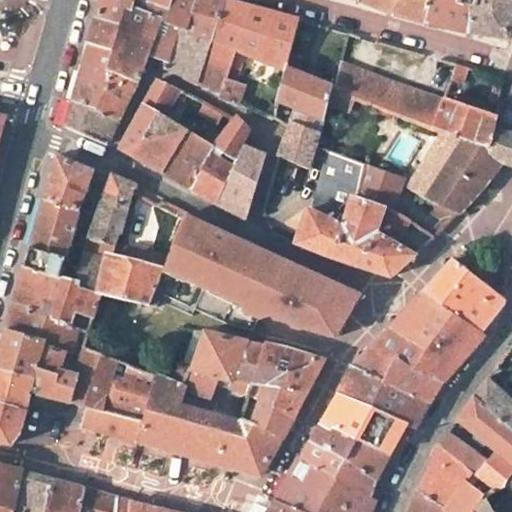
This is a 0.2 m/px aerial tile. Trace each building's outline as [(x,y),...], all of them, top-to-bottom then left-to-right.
[(123,21),(156,31),(147,54),(162,59),(161,63),(165,65),(178,29),(165,24),(173,0),(101,0),(96,20),(120,29),(123,21)] [(199,81),(211,41),(187,31),(195,0),(173,0),(165,24),(178,29),(165,65),(199,81)] [(195,0),(187,31),(211,41),(222,0),(195,0)] [(231,0),(222,0),(211,41),(235,50),(236,47),(250,5),(236,1),(231,0)] [(358,0),(395,15),(423,23),(426,0),(358,0)] [(472,5),(457,0),(426,0),(423,23),(449,27),(471,31),(472,5)] [(457,0),(472,5),(471,31),(490,34),(509,37),(511,5),(511,0),(457,0)] [(250,5),(236,47),(287,68),(300,19),(274,12),(250,5)] [(138,82),(147,54),(156,31),(123,21),(120,29),(96,20),(89,43),(113,50),(108,69),(138,82)] [(199,81),(222,91),(226,78),(235,50),(211,41),(199,81)] [(86,54),(83,67),(134,91),(138,82),(108,69),(113,50),(89,43),(86,54)] [(443,101),(340,62),(334,87),(433,125),(443,101)] [(462,81),(468,68),(457,65),(452,77),(462,81)] [(73,101),(118,121),(134,91),(83,67),(78,84),(73,101)] [(297,110),(292,122),(321,133),(334,87),(287,68),(277,101),(297,110)] [(160,78),(145,104),(162,114),(177,88),(160,78)] [(245,84),(226,78),(222,91),(220,96),(238,104),(245,84)] [(496,116),(444,97),(443,101),(433,125),(445,130),(489,147),(495,126),(496,116)] [(66,125),(107,143),(118,121),(73,101),(70,113),(66,125)] [(145,104),(133,126),(149,134),(162,114),(145,104)] [(135,156),(165,173),(188,130),(162,114),(149,134),(135,156)] [(214,146),(237,160),(243,145),(249,132),(237,121),(233,119),(211,144),(214,146)] [(309,169),(317,148),(321,133),(292,122),(290,129),(279,156),(309,169)] [(133,126),(120,148),(135,156),(149,134),(133,126)] [(511,132),(495,126),(489,147),(507,154),(502,160),(511,163),(511,132)] [(188,130),(165,173),(192,188),(212,151),(214,146),(211,144),(188,130)] [(445,130),(423,164),(442,175),(429,194),(428,196),(459,212),(502,160),(507,154),(489,147),(445,130)] [(245,216),(264,154),(243,145),(237,160),(235,165),(218,202),(245,216)] [(309,169),(308,173),(323,178),(313,212),(308,210),(296,243),(326,256),(392,277),(415,255),(377,232),(385,206),(357,196),(365,163),(331,150),(317,148),(309,169)] [(212,151),(192,188),(218,202),(235,165),(212,151)] [(81,203),(92,172),(57,156),(51,179),(45,199),(78,211),(79,208),(82,209),(84,204),(81,203)] [(400,214),(408,195),(399,192),(404,178),(365,163),(357,196),(385,206),(400,214)] [(442,175),(423,164),(412,181),(429,194),(442,175)] [(113,175),(86,246),(88,251),(104,255),(111,257),(114,248),(118,238),(122,239),(136,186),(113,175)] [(39,220),(31,246),(65,256),(77,214),(80,215),(82,209),(79,208),(78,211),(45,199),(39,220)] [(211,225),(185,213),(167,260),(165,263),(177,268),(175,272),(248,300),(245,309),(259,315),(261,308),(268,311),(294,324),(337,337),(361,294),(311,271),(310,273),(308,277),(298,272),(300,269),(301,266),(285,259),(284,262),(272,255),(273,252),(240,238),(233,253),(221,247),(226,236),(213,231),(211,225)] [(240,238),(228,233),(226,236),(221,247),(233,253),(240,238)] [(65,256),(31,246),(28,257),(25,266),(58,276),(59,274),(62,274),(65,266),(62,265),(65,256)] [(165,263),(167,260),(114,248),(111,257),(163,269),(165,263)] [(97,290),(104,255),(88,251),(84,255),(76,278),(81,280),(80,285),(97,290)] [(284,262),(285,259),(273,252),(272,255),(284,262)] [(150,304),(163,269),(111,257),(104,255),(97,290),(96,292),(98,292),(150,304)] [(503,296),(453,258),(422,292),(448,310),(449,308),(481,332),(503,304),(503,296)] [(77,312),(91,317),(98,292),(96,292),(97,290),(80,285),(81,280),(76,278),(62,274),(59,274),(58,276),(25,266),(20,285),(14,305),(53,317),(52,318),(72,325),(77,312)] [(298,272),(308,277),(310,273),(300,269),(298,272)] [(390,327),(427,350),(416,369),(442,382),(484,335),(481,332),(449,308),(448,310),(422,292),(390,327)] [(66,350),(72,325),(52,318),(53,317),(14,305),(11,316),(7,329),(47,340),(46,343),(66,350)] [(390,327),(354,366),(384,378),(396,357),(411,366),(411,367),(416,369),(427,350),(390,327)] [(61,366),(66,350),(46,343),(47,340),(7,329),(1,351),(0,354),(0,367),(42,379),(38,392),(71,401),(79,372),(75,371),(61,366)] [(206,332),(193,368),(184,365),(179,371),(173,382),(210,397),(220,376),(266,387),(303,396),(324,359),(267,344),(267,346),(206,332)] [(511,342),(496,365),(508,371),(511,368),(511,342)] [(79,372),(71,401),(89,406),(103,410),(114,373),(118,360),(82,346),(75,371),(79,372)] [(383,380),(430,403),(442,382),(416,369),(411,367),(411,366),(396,357),(384,378),(383,380)] [(125,377),(114,373),(103,410),(144,421),(138,439),(260,474),(282,435),(252,422),(242,418),(241,424),(203,412),(210,397),(173,382),(129,364),(125,377)] [(384,378),(354,366),(353,367),(338,392),(407,423),(415,427),(430,403),(383,380),(384,378)] [(0,401),(25,408),(30,390),(38,392),(42,379),(0,367),(0,401)] [(511,401),(487,379),(475,396),(511,427),(511,401)] [(266,387),(261,400),(273,404),(274,410),(293,416),(303,396),(266,387)] [(334,426),(357,438),(390,455),(407,423),(338,392),(320,424),(332,430),(334,426)] [(511,427),(475,396),(459,419),(497,449),(486,461),(476,474),(495,489),(497,490),(511,473),(511,427)] [(258,406),(252,422),(282,435),(293,416),(274,410),(273,404),(261,400),(258,406)] [(0,441),(10,443),(13,432),(18,433),(25,408),(0,401),(0,441)] [(97,428),(138,439),(144,421),(103,410),(89,406),(84,422),(98,426),(97,428)] [(357,438),(334,426),(332,430),(320,424),(311,440),(346,458),(357,438)] [(486,461),(449,432),(440,446),(476,474),(486,461)] [(301,457),(369,496),(377,477),(390,455),(357,438),(346,458),(311,440),(301,457)] [(440,446),(410,511),(474,511),(476,508),(481,498),(495,489),(476,474),(440,446)] [(291,475),(363,511),(369,496),(301,457),(291,475)] [(0,501),(14,506),(22,471),(22,469),(0,463),(0,501)] [(22,471),(14,506),(12,511),(46,511),(53,480),(22,471)] [(476,508),(476,511),(511,511),(511,473),(497,490),(495,489),(481,498),(476,508)] [(362,511),(363,511),(291,475),(276,500),(304,511),(362,511)] [(46,511),(81,511),(86,489),(53,480),(46,511)] [(117,511),(119,498),(86,489),(81,511),(117,511)] [(129,511),(130,502),(119,498),(117,511),(129,511)] [(304,511),(276,500),(270,511),(304,511)] [(0,511),(12,511),(14,506),(0,501),(0,511)] [(170,511),(130,502),(129,511),(170,511)]
